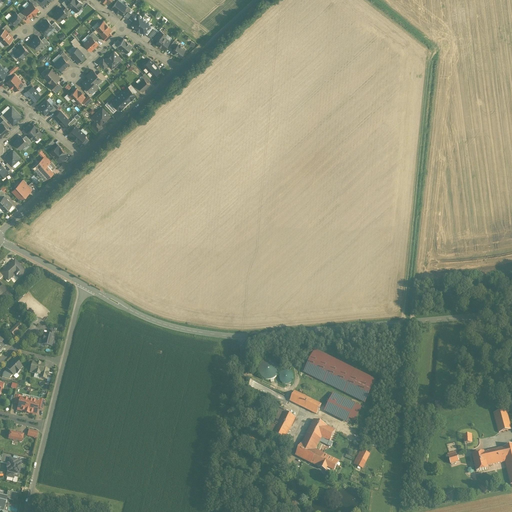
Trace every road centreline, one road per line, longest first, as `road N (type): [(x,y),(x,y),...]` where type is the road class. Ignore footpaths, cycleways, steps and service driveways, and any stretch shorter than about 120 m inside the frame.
road 1 (tertiary): [(84,285),(162,324),(222,336),(511,314)]
road 2 (residential): [(177,68),(81,155)]
